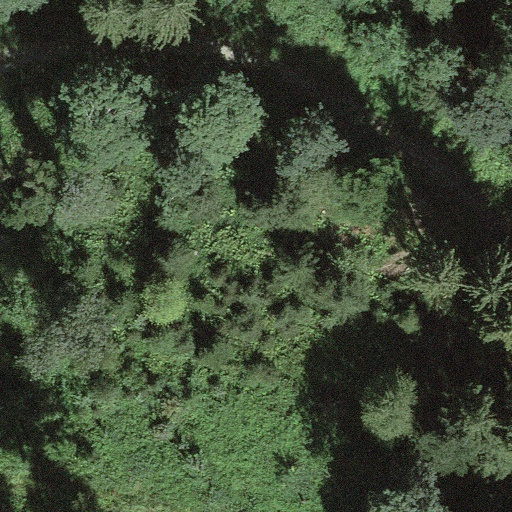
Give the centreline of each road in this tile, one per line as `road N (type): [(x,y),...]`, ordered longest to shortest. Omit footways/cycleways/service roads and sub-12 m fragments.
road 1 (track): [(511,222),(333,108),(256,75),(191,59),(108,55),(0,63)]
road 2 (track): [(0,478),(178,511)]
